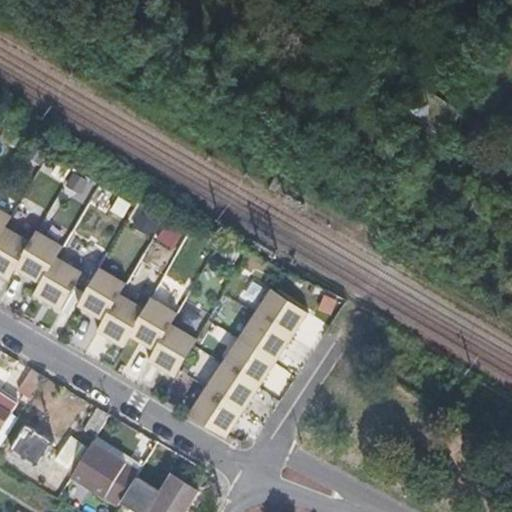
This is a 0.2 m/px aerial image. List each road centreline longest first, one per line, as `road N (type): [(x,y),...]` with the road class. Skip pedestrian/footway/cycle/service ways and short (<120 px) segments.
road 1 (residential): [(0,326),(227,460),(259,469)]
road 2 (residential): [(259,469),(283,470),(378,511)]
